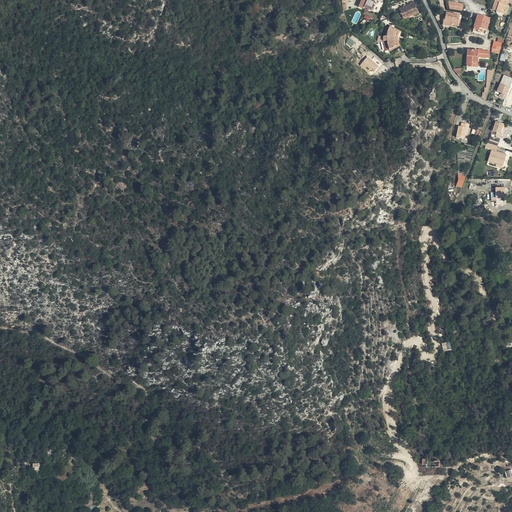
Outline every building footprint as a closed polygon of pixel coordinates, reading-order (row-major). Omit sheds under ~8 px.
[(368,3),(369,0),(357,0),(355,5),(360,7),(360,6),(368,9),(370,5),(369,4),(368,3)] [(394,6),(398,15),(407,2),(406,0),(404,0),(405,1),(394,6)] [(498,9),(505,11),(507,11),(510,0),(496,0),(493,9),(498,11),(498,9)] [(449,1),(450,8),(463,11),(464,4),(449,1)] [(410,11),(407,2),(398,15),(398,16),(410,11)] [(441,19),(440,23),(448,24),(448,23),(455,24),(456,17),(454,17),(454,13),(443,11),(442,19),(441,19)] [(477,29),(482,14),(474,12),(474,13),(472,12),(470,21),(472,21),(470,28),(477,29)] [(486,15),(482,14),(477,29),(482,31),(486,15)] [(385,31),(385,34),(385,43),(385,44),(386,46),(387,48),(388,49),(398,43),(397,42),(396,40),(396,38),(396,37),(396,35),(396,33),(396,31),(397,30),(389,26),(385,31)] [(349,38),(345,43),(351,47),(355,43),(349,38)] [(500,49),(501,44),(501,41),(495,39),(492,46),(500,49)] [(476,54),(481,54),(483,48),(473,47),(473,45),(472,45),(470,55),(465,55),(464,63),(475,64),(476,54)] [(508,54),(502,53),(499,60),(506,62),(508,54)] [(346,60),(348,62),(354,58),(351,54),(348,57),(346,60)] [(360,59),(357,62),(363,68),(367,64),(369,67),(372,64),(363,56),(360,59)] [(485,91),(489,91),(494,74),(490,74),(490,76),(488,76),(487,86),(486,86),(485,91)] [(509,88),(511,81),(511,79),(503,75),(496,91),(500,93),(499,97),(504,100),(509,88)] [(467,128),(468,128),(469,124),(462,123),(461,127),(459,126),(457,138),(465,139),(466,134),(467,128)] [(501,137),(499,137),(502,127),(494,124),(491,134),(494,135),(494,137),(495,137),(494,139),(490,138),(487,146),(497,150),(500,141),(501,137)] [(497,150),(486,146),(484,151),(495,155),(497,150)] [(508,187),(497,187),(497,198),(508,198),(508,187)] [(447,346),(455,345),(454,343),(453,337),(445,339),(447,346)]
